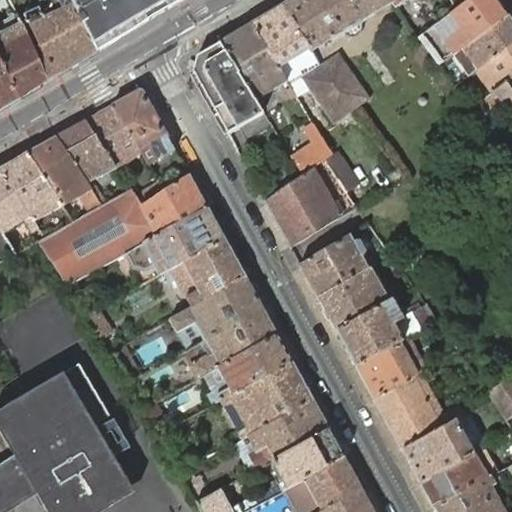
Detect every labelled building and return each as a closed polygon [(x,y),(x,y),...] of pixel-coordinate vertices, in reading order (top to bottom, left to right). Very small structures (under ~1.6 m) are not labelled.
[(48,82),(97,52),(69,0),(40,0),(40,9),(26,16),(21,19),(32,40),(48,82)] [(70,0),(97,52),(184,0),(70,0)] [(320,66),(312,51),(322,44),(332,38),(333,39),(344,33),(348,37),(350,37),(355,38),(359,36),(363,30),(364,26),(362,22),(373,16),(373,14),(393,2),(391,0),(291,0),(251,25),(287,79),(288,81),(296,93),(307,85),(334,123),(353,111),(320,66)] [(470,0),(451,15),(419,38),(440,66),(457,54),(509,15),(497,0),(470,0)] [(511,19),(509,15),(457,54),(472,76),(478,71),(511,45),(511,19)] [(0,59),(20,98),(48,82),(32,40),(21,19),(19,16),(0,25),(0,59)] [(288,81),(287,79),(251,25),(221,43),(241,73),(240,73),(257,100),(288,81)] [(221,43),(198,57),(194,71),(221,120),(229,134),(240,127),(265,113),(257,100),(240,73),(241,73),(221,43)] [(511,77),(511,45),(478,71),(493,92),(511,77)] [(330,60),(320,66),(353,111),(371,98),(340,53),(330,60)] [(0,109),(20,98),(0,59),(0,109)] [(511,77),(493,92),(485,98),(494,111),(490,114),(494,118),(508,109),(511,105),(511,77)] [(139,92),(113,107),(132,134),(134,136),(152,164),(161,159),(152,145),(162,139),(170,154),(176,151),(144,93),(144,92),(143,92),(143,91),(142,91),(141,91),(140,91),(139,92)] [(113,107),(85,121),(118,166),(118,167),(135,156),(124,142),(134,136),(132,134),(113,107)] [(270,121),(265,113),(240,127),(248,141),(274,126),(270,121)] [(275,118),(270,121),(274,126),(278,132),(282,129),(275,118)] [(57,137),(88,182),(93,179),(118,166),(85,121),(57,137)] [(305,174),(312,168),(324,160),(332,154),(314,124),(306,129),(314,142),(293,157),(305,174)] [(57,137),(28,154),(62,205),(82,194),(83,199),(92,212),(104,205),(88,182),(57,137)] [(152,145),(161,159),(170,154),(162,139),(152,145)] [(324,160),(347,193),(359,185),(336,151),(332,154),(324,160)] [(28,154),(0,169),(0,171),(35,223),(56,211),(63,207),(62,205),(28,154)] [(266,201),(291,247),(340,217),(312,168),(305,174),(266,201)] [(0,230),(3,235),(24,222),(32,233),(39,228),(35,223),(0,171),(0,230)] [(45,238),(38,242),(64,281),(68,286),(128,253),(144,244),(159,235),(208,209),(190,176),(167,191),(144,207),(138,197),(134,189),(109,203),(104,205),(92,212),(74,223),(66,227),(45,238)] [(93,179),(88,182),(104,205),(109,203),(93,179)] [(162,182),(138,197),(144,207),(167,191),(162,182)] [(63,207),(56,211),(66,227),(74,223),(63,207)] [(144,244),(128,253),(136,267),(145,269),(155,264),(161,275),(164,273),(174,267),(224,240),(208,209),(159,235),(144,244)] [(32,233),(38,242),(45,238),(39,228),(32,233)] [(0,230),(0,263),(5,261),(16,254),(3,235),(0,230)] [(366,264),(351,235),(302,265),(319,298),(371,269),(376,266),(373,260),(366,264)] [(246,279),(224,240),(174,267),(164,273),(171,284),(177,281),(192,309),(246,279)] [(371,269),(319,298),(338,331),(390,302),(384,291),(375,296),(367,282),(375,276),(371,269)] [(375,296),(384,291),(375,276),(367,282),(375,296)] [(263,310),(246,279),(192,309),(171,320),(178,334),(197,324),(206,341),(263,310)] [(408,337),(438,320),(427,305),(413,314),(412,312),(403,317),(392,323),(386,312),(396,306),(393,300),(390,302),(338,331),(357,367),(408,337)] [(392,323),(403,317),(396,306),(386,312),(392,323)] [(97,310),(87,316),(94,327),(101,337),(111,332),(97,310)] [(278,336),(263,310),(206,341),(188,351),(195,365),(193,366),(200,378),(206,375),(220,368),(278,336)] [(208,396),(213,405),(221,401),(292,362),(278,336),(220,368),(226,380),(218,385),(217,385),(215,391),(208,396)] [(420,372),(425,369),(419,358),(415,350),(408,337),(357,367),(375,398),(420,372)] [(122,347),(112,353),(131,382),(140,377),(122,347)] [(314,402),(292,362),(221,401),(226,410),(227,410),(240,403),(252,425),(239,432),(238,432),(243,440),(314,402)] [(0,511),(8,511),(37,495),(48,511),(102,511),(135,493),(95,426),(111,417),(79,365),(0,411),(0,511)] [(226,380),(220,368),(206,375),(213,387),(216,385),(218,385),(226,380)] [(420,372),(375,398),(404,451),(456,422),(465,417),(459,406),(444,414),(437,402),(434,397),(420,372)] [(511,376),(488,394),(494,401),(507,419),(511,415),(511,376)] [(330,431),(314,402),(243,440),(247,446),(252,444),(256,452),(251,454),(259,470),(280,458),(330,431)] [(157,403),(146,409),(151,418),(162,412),(157,403)] [(240,403),(227,410),(239,432),(252,425),(240,403)] [(471,427),(465,417),(456,422),(470,449),(480,443),(474,434),(471,427)] [(456,422),(404,451),(422,484),(483,450),(480,443),(470,449),(456,422)] [(345,457),(330,431),(280,458),(290,474),(284,477),(288,483),(284,485),(287,489),(289,488),(345,457)] [(243,440),(236,445),(251,474),(259,470),(251,454),(247,446),(243,440)] [(252,444),(247,446),(251,454),(256,452),(252,444)] [(422,484),(435,508),(498,473),(495,466),(492,467),(483,450),(422,484)] [(324,511),(363,491),(345,457),(289,488),(293,493),(300,490),(301,491),(309,487),(319,506),(311,510),(311,511),(324,511)] [(435,508),(437,511),(503,511),(490,488),(495,485),(496,488),(505,483),(499,473),(498,473),(435,508)] [(229,487),(198,503),(202,511),(245,511),(282,492),(278,485),(273,484),(262,490),(263,491),(252,497),(252,498),(239,505),(229,487)] [(309,487),(301,491),(311,510),(319,506),(309,487)] [(374,511),(363,491),(324,511),(374,511)]
